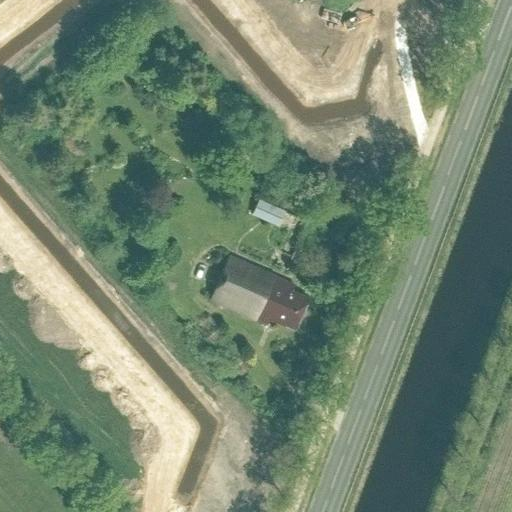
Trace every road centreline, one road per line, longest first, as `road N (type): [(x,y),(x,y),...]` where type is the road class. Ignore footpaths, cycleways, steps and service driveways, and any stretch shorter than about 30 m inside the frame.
road 1 (primary): [(322,511),(511,5)]
road 2 (track): [(511,331),(445,511)]
road 3 (track): [(0,403),(94,511)]
